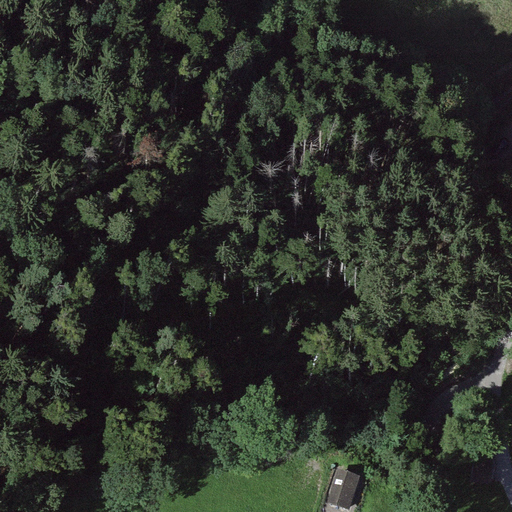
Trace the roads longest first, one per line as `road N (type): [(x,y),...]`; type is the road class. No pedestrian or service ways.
road 1 (track): [(511,266),(507,242),(464,179),(466,139),(511,97)]
road 2 (track): [(491,378),(456,392),(431,422),(436,511)]
